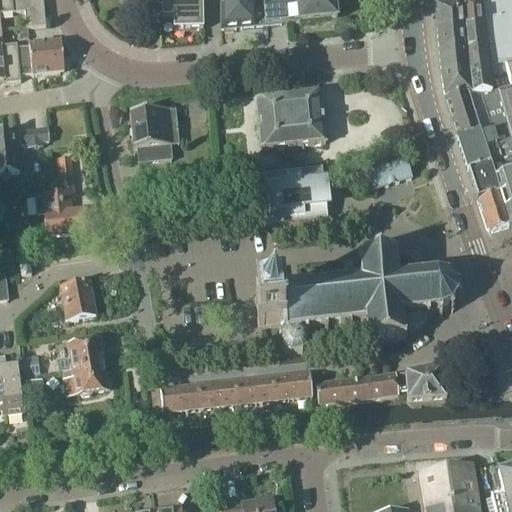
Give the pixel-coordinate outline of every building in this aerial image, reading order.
[(27,31),(46,29),(42,0),(0,0),(0,33),(1,33),(0,21),(0,17),(25,15),(27,31)] [(127,0),(128,12),(162,12),(162,21),(173,20),(174,33),(203,32),(202,0),(127,0)] [(221,0),(221,32),(289,26),(288,11),(299,10),(297,0),(221,0)] [(335,0),(297,0),(299,10),(288,11),(289,26),(337,22),(335,0)] [(511,0),(463,0),(464,5),(435,8),(443,78),(490,73),(489,70),(511,64),(511,0)] [(32,78),(29,50),(17,51),(17,48),(3,49),(1,33),(0,33),(0,84),(3,84),(3,87),(21,85),(20,79),(32,78)] [(32,78),(32,79),(60,76),(63,72),(63,65),(64,60),(62,56),(61,49),(57,46),(29,49),(29,50),(32,78)] [(492,95),(490,73),(443,78),(446,101),(473,97),(492,95)] [(511,169),(498,174),(494,175),(500,197),(509,229),(511,228),(511,89),(498,93),(509,131),(511,142),(511,169)] [(492,95),(473,97),(484,138),(509,131),(498,93),(492,95)] [(285,159),(303,157),(302,149),(308,148),(325,147),(326,146),(320,96),(256,104),(261,153),(284,151),(285,159)] [(473,97),(446,101),(459,142),(480,135),(481,139),(484,138),(473,97)] [(137,151),(138,166),(172,162),(171,148),(179,147),(176,111),(129,116),(133,152),(137,151)] [(15,136),(0,137),(0,177),(4,181),(9,180),(11,176),(20,175),(16,146),(21,145),(21,148),(28,147),(29,151),(43,150),(42,145),(49,145),(47,132),(20,135),(20,136),(15,136)] [(496,137),(461,148),(469,175),(491,167),(492,169),(495,168),(492,158),(502,155),(496,137)] [(44,218),(47,240),(84,236),(81,214),(71,215),(70,200),(74,200),(70,160),(57,161),(61,196),(43,198),(43,200),(35,201),(37,219),(44,218)] [(405,162),(367,174),(373,195),(373,194),(411,182),(405,162)] [(491,167),(469,175),(478,204),(500,197),(494,175),(498,174),(495,168),(492,169),(491,167)] [(212,171),(200,168),(196,182),(208,186),(212,171)] [(322,170),(264,177),(269,228),(328,221),(326,207),(325,207),(322,185),(324,184),(322,170)] [(493,234),(509,229),(500,197),(478,204),(487,231),(488,236),(493,234)] [(14,232),(15,242),(24,241),(24,231),(14,232)] [(283,350),(287,355),(290,356),(301,355),(304,353),(307,348),(306,337),(308,337),(308,332),(364,326),(366,345),(364,348),(366,349),(368,347),(402,343),(405,345),(407,343),(404,341),(403,335),(420,333),(426,326),(425,321),(429,321),(428,316),(438,315),(439,319),(441,319),(441,315),(449,311),(452,314),(454,313),(451,309),(456,301),(460,302),(458,286),(455,287),(451,284),(448,281),(450,277),(448,275),(446,279),(437,277),(437,273),(434,273),(435,277),(424,278),(424,274),(422,275),(420,256),(397,259),(398,257),(396,256),(394,258),(359,262),(357,260),(355,262),(358,264),(358,268),(344,269),(342,268),(341,269),(343,271),(325,273),(322,276),(322,282),(319,282),(319,287),(280,291),(275,288),(274,292),(279,294),(279,299),(255,301),(258,330),(282,327),(283,331),(278,335),(281,337),(282,347),(283,350)] [(31,267),(20,269),(22,279),(32,278),(31,267)] [(59,285),(66,325),(95,319),(88,280),(59,285)] [(99,343),(67,347),(69,361),(57,363),(59,375),(62,374),(103,368),(99,343)] [(37,359),(22,361),(25,379),(40,377),(37,359)] [(0,360),(0,375),(5,412),(22,410),(17,370),(6,371),(4,360),(0,360)] [(103,368),(62,374),(66,399),(78,397),(82,399),(90,398),(92,395),(106,393),(103,368)] [(444,368),(405,375),(407,404),(446,401),(444,368)] [(293,403),(312,401),(309,377),(290,379),(293,403)] [(395,378),(316,387),(318,408),(398,398),(397,395),(406,394),(405,377),(395,379),(395,378)] [(275,405),(293,403),(290,379),(272,381),(275,405)] [(43,381),(25,384),(29,405),(46,403),(43,381)] [(256,407),(275,405),(272,381),(254,383),(256,407)] [(238,409),(256,407),(254,383),(236,385),(238,409)] [(238,409),(236,385),(217,387),(219,411),(238,409)] [(219,411),(217,387),(199,389),(201,413),(219,411)] [(201,413),(199,389),(180,391),(182,415),(201,413)] [(162,417),(180,415),(182,415),(180,391),(160,393),(160,394),(152,395),(154,416),(162,416),(162,417)] [(511,511),(511,469),(498,474),(503,494),(490,498),(493,511),(511,511)] [(479,511),(472,470),(418,478),(423,511),(479,511)]
